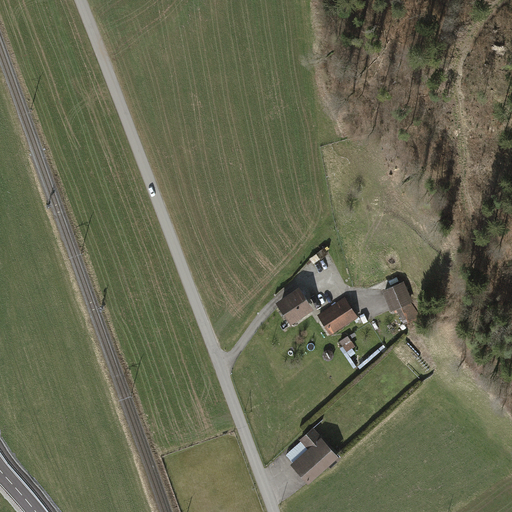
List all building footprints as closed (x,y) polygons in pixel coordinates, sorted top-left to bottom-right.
[(324,247),(317,253),(321,258),(328,253),(324,247)] [(317,253),(310,258),(313,263),(320,258),(317,253)] [(403,280),(382,290),(391,310),(396,308),(404,324),(416,317),(403,280)] [(298,289),(277,303),(291,323),(312,309),(298,289)] [(345,297),(318,314),(330,333),(357,316),(346,298),(345,297)] [(348,335),(340,341),(347,351),(355,346),(348,335)] [(382,345),(358,366),(360,368),(384,348),(382,345)] [(343,346),(340,348),(353,368),(356,366),(343,346)] [(300,439),(308,448),(322,436),(314,426),(300,439)] [(309,484),(340,456),(322,436),(308,448),(290,464),(309,484)]
